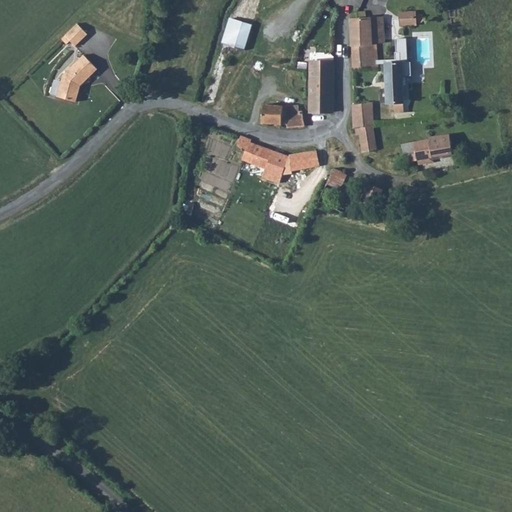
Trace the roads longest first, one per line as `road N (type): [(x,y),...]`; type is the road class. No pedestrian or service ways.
road 1 (unclassified): [(350,0),(340,115),(327,130),(286,140),(146,104),(114,120),(75,164),(0,213)]
road 2 (unclassified): [(128,511),(0,421)]
